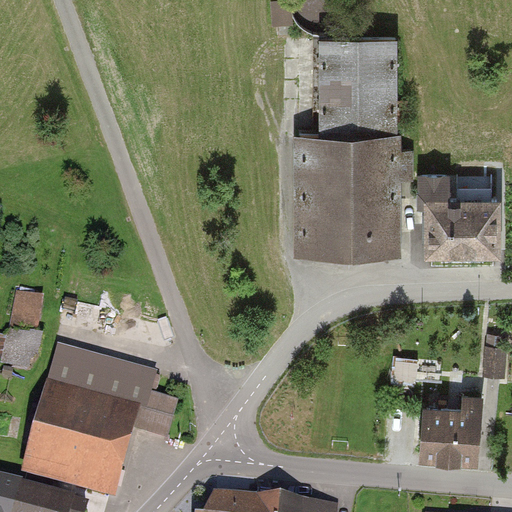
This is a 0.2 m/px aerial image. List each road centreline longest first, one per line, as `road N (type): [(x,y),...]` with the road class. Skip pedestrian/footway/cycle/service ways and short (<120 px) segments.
road 1 (track): [(64,0),(198,369),(236,418)]
road 2 (unclassified): [(511,486),(212,461),(155,511)]
